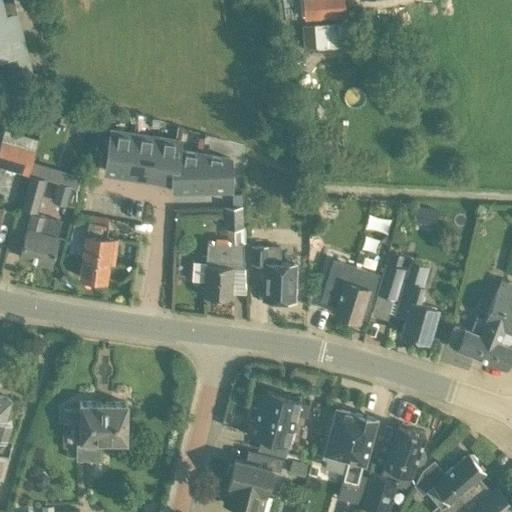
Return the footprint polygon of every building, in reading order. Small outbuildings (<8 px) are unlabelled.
[(32,78),(15,12),(4,15),(0,0),(0,56),(6,55),(13,83),(32,78)] [(342,0),(302,0),(304,17),(343,14),(342,0)] [(349,20),(301,24),(303,47),(351,44),(349,20)] [(104,169),(127,172),(133,134),(110,130),(104,169)] [(133,134),(127,172),(150,176),(156,138),(133,134)] [(171,187),(172,187),(179,141),(156,138),(150,176),(173,179),(171,187)] [(33,150),(0,140),(0,141),(0,164),(27,173),(33,150)] [(179,141),(172,187),(199,187),(204,154),(178,150),(179,141)] [(199,187),(230,186),(230,158),(204,154),(199,187)] [(44,179),(30,174),(21,206),(36,210),(44,179)] [(70,186),(57,183),(52,200),(65,204),(70,186)] [(385,262),(403,267),(417,214),(439,220),(444,198),(400,197),(389,233),(391,234),(383,261),(385,262)] [(240,207),(223,208),(224,228),(240,227),(240,207)] [(30,213),(18,256),(49,264),(61,221),(30,213)] [(87,220),(79,275),(105,279),(109,253),(114,253),(116,237),(105,236),(107,222),(87,220)] [(273,237),(245,236),(246,262),(264,262),(263,297),(293,298),(294,262),(276,262),(276,245),(273,245),(273,237)] [(241,241),(207,238),(205,262),(193,261),(191,279),(204,280),(203,294),(229,296),(231,268),(243,268),(241,241)] [(332,257),(319,299),(335,304),(333,312),(357,319),(359,315),(368,318),(379,272),(332,257)] [(428,265),(410,260),(408,268),(400,296),(395,311),(406,314),(401,332),(427,339),(437,307),(417,302),(428,265)] [(400,296),(408,268),(403,267),(385,262),(377,290),(400,296)] [(454,324),(446,343),(505,367),(511,350),(511,346),(498,341),(503,329),(511,332),(511,283),(500,279),(484,320),(476,317),(470,330),(454,324)] [(299,398),(261,388),(257,405),(252,404),(249,417),(253,418),(249,434),(261,437),(258,448),(285,454),(299,398)] [(8,397),(0,394),(0,437),(5,439),(11,419),(2,416),(8,397)] [(78,440),(96,440),(126,441),(126,402),(79,401),(78,409),(63,409),(63,421),(78,422),(78,440)] [(357,487),(364,462),(375,417),(336,407),(321,464),(343,470),(340,482),(357,487)] [(410,472),(413,462),(418,462),(423,460),(425,454),(423,449),(419,447),(424,432),(414,428),(408,426),(398,422),(384,463),(382,467),(380,473),(372,471),(366,488),(360,507),(375,511),(385,511),(395,484),(401,485),(407,483),(410,480),(411,476),(410,472)] [(266,491),(272,467),(279,469),(283,457),(259,451),(256,463),(234,457),(232,464),(229,463),(226,475),(229,476),(228,482),(266,491)] [(426,490),(440,506),(447,500),(448,501),(477,476),(483,471),(476,462),(477,459),(473,454),(469,455),(467,452),(444,472),(433,459),(423,468),(414,484),(422,493),(426,490)] [(0,455),(0,480),(2,481),(9,458),(0,455)] [(447,500),(440,506),(434,511),(502,511),(511,504),(510,502),(511,499),(507,494),(504,495),(496,486),(490,491),(477,476),(448,501),(447,500)] [(228,482),(227,482),(228,483),(223,502),(260,511),(266,491),(228,482)] [(329,500),(328,511),(342,511),(343,501),(329,500)]
